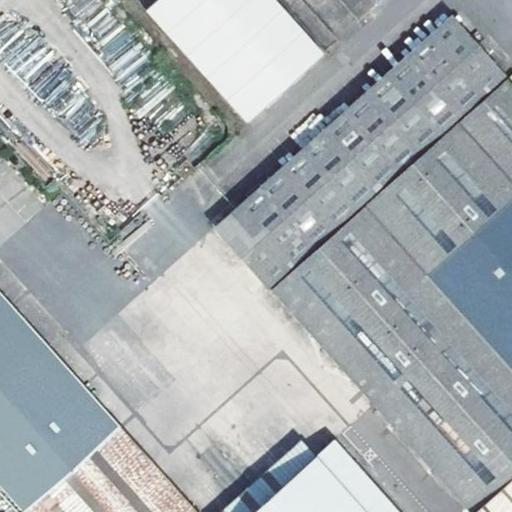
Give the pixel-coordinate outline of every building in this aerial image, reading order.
[(155,0),(145,9),(245,124),(325,55),(276,0),(155,0)] [(511,511),(511,85),(508,81),(273,290),(472,511),(511,511)] [(24,511),(120,427),(0,292),(0,486),(22,511),(24,511)] [(24,511),(195,511),(120,427),(24,511)] [(398,511),(334,440),(253,511),(398,511)]
